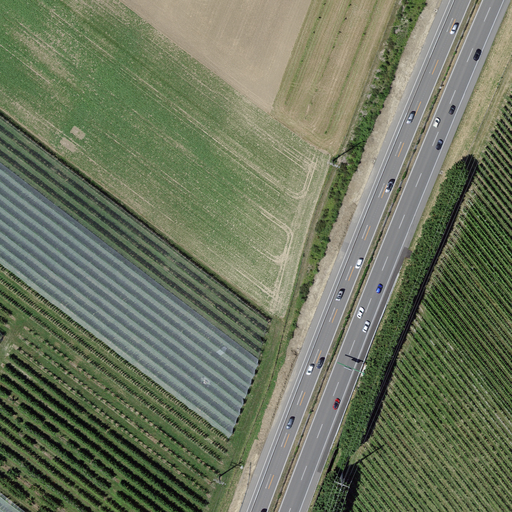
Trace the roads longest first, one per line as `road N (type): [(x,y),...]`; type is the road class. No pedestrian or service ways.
road 1 (motorway): [(289,511),(493,0)]
road 2 (motorway): [(460,0),(257,511)]
